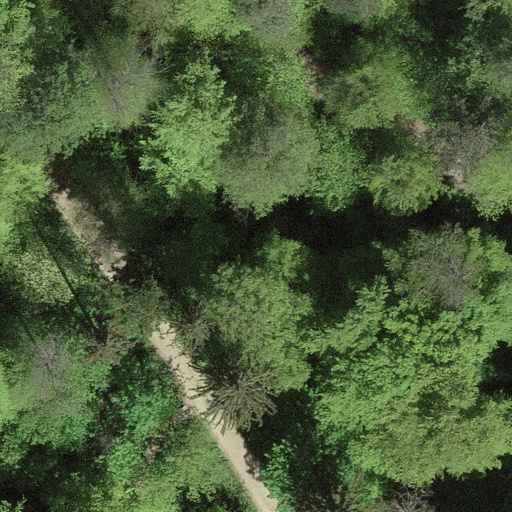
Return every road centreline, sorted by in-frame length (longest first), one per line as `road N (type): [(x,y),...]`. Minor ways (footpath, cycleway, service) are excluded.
road 1 (track): [(193,0),(511,214)]
road 2 (track): [(198,395),(50,162),(0,118)]
road 3 (track): [(261,511),(198,395)]
